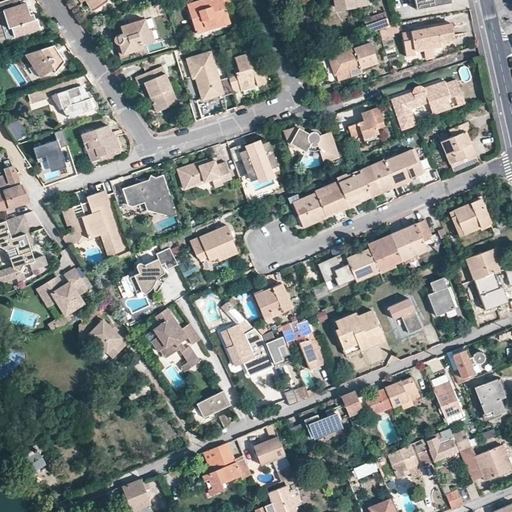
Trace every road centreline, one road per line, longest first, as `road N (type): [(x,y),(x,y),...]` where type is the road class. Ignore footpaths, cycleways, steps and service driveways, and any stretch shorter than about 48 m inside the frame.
road 1 (residential): [(511,321),(43,511)]
road 2 (residential): [(511,162),(296,247),(266,245)]
road 3 (residential): [(291,103),(314,113),(473,50)]
road 4 (residential): [(61,245),(34,196),(152,151)]
road 5 (residential): [(50,0),(152,151)]
road 6 (residential): [(152,151),(291,103)]
